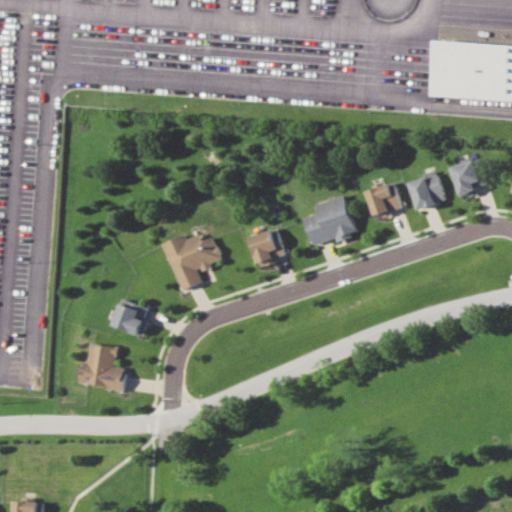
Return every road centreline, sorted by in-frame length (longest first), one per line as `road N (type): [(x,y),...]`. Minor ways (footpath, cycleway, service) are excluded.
road 1 (residential): [(511,295),(359,340),(174,420),(0,424)]
road 2 (residential): [(208,317),(475,228),(511,227)]
road 3 (residential): [(373,511),(511,464)]
